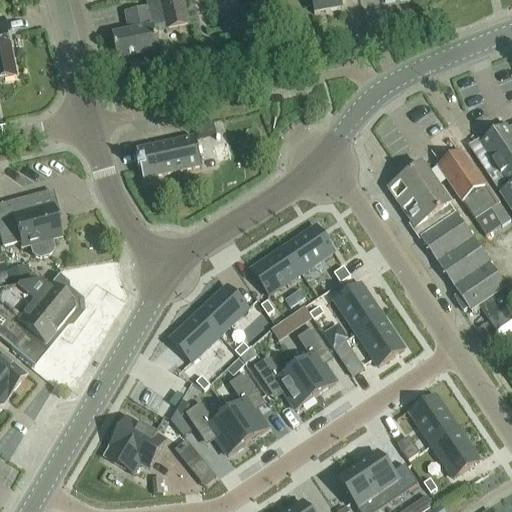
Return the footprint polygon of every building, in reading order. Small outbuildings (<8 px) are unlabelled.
[(144,0),(147,10),(125,14),(129,34),(112,37),(117,62),(130,60),(131,64),(140,62),(139,58),(159,54),(154,29),(165,26),(166,33),(190,28),(183,0),(144,0)] [(212,0),(213,2),(216,1),(221,32),(244,28),(241,6),(254,4),(253,0),(212,0)] [(311,0),(314,15),(342,10),(340,0),(311,0)] [(0,82),(14,80),(7,46),(0,47),(0,38),(5,37),(2,21),(0,21),(0,82)] [(212,124),(194,128),(197,140),(214,136),(212,124)] [(507,129),(481,146),(509,189),(511,187),(511,136),(510,134),(508,131),(507,129)] [(138,173),(141,172),(143,183),(202,170),(196,140),(137,153),(139,163),(136,164),(138,173)] [(509,222),(499,206),(477,172),(474,174),(460,154),(437,168),(462,205),(474,222),(490,212),(500,228),(509,222)] [(423,167),(388,191),(423,243),(460,296),(455,302),(463,314),(469,310),(472,314),(479,309),(496,335),(511,323),(511,298),(458,219),(423,167)] [(511,187),(509,189),(501,195),(511,212),(511,187)] [(7,206),(0,207),(0,242),(2,250),(19,245),(21,251),(29,248),(32,255),(35,259),(40,260),(48,258),(51,254),(53,250),(51,243),(60,240),(55,223),(58,220),(51,193),(7,205),(7,206)] [(316,229),(284,251),(301,277),(334,255),(316,229)] [(301,277),(284,251),(251,273),(269,299),(301,277)] [(344,270),(334,277),(340,287),(350,280),(344,270)] [(60,289),(62,286),(56,280),(49,289),(41,283),(0,291),(0,341),(31,366),(76,311),(68,304),(70,301),(64,296),(66,294),(60,289)] [(356,337),(382,320),(360,287),(334,305),(356,337)] [(198,316),(220,339),(248,312),(227,289),(198,316)] [(267,304),(261,309),(267,319),(274,314),(267,304)] [(319,310),(309,317),(314,324),(324,317),(319,310)] [(299,313),(280,326),(287,336),(306,323),(299,313)] [(220,339),(198,316),(170,343),(191,366),(220,339)] [(382,320),(356,337),(379,370),(404,352),(382,320)] [(323,338),(333,353),(345,345),(349,342),(339,328),(323,338)] [(309,361),(296,370),(316,400),(336,386),(320,363),(330,356),(312,331),(296,341),(309,361)] [(243,347),(234,355),(240,361),(249,352),(243,347)] [(249,352),(240,361),(244,367),(257,359),(251,350),(249,352)] [(340,363),(352,380),(363,372),(352,355),(340,363)] [(296,413),(316,400),(296,370),(282,380),(269,360),(253,371),(270,397),(280,390),(296,413)] [(0,405),(2,403),(21,379),(0,362),(0,405)] [(238,363),(227,373),(232,379),(244,369),(238,363)] [(242,407),(228,416),(248,446),(268,432),(252,409),(262,403),(245,377),(229,387),(242,407)] [(202,380),(196,385),(204,394),(210,389),(202,380)] [(431,449),(457,431),(435,399),(410,416),(431,449)] [(228,459),(248,446),(228,416),(214,425),(201,406),(185,416),(202,442),(212,436),(228,459)] [(181,420),(176,413),(171,422),(182,439),(190,434),(181,420)] [(149,471),(165,443),(126,420),(110,448),(112,449),(105,461),(133,477),(140,466),(149,471)] [(457,431),(431,449),(453,481),(479,464),(457,431)] [(397,448),(408,464),(418,458),(406,441),(397,448)] [(194,454),(186,444),(175,453),(183,463),(194,454)] [(357,468),(385,510),(418,488),(405,468),(392,477),(377,455),(357,468)] [(357,511),(381,511),(385,510),(357,468),(337,482),(357,511)] [(430,482),(423,487),(430,497),(437,492),(430,482)] [(411,511),(428,511),(433,508),(426,498),(410,509),(411,511)] [(453,511),(446,503),(435,511),(453,511)]
